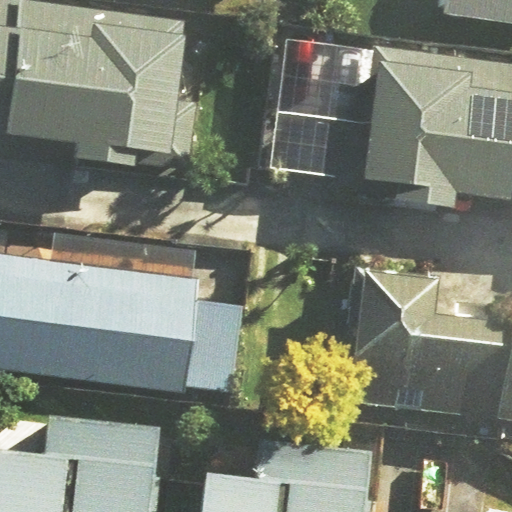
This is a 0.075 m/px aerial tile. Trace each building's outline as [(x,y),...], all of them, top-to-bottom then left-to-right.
[(188,25),(0,0),(0,132),(78,143),(75,161),(140,169),(142,151),(178,156),(193,40),(186,39),(188,25)] [(511,0),(448,0),(446,15),(511,23),(511,0)] [(511,63),(375,45),(366,124),(344,121),(336,192),(461,207),(463,189),(511,196),(511,63)] [(202,278),(0,252),(0,368),(187,392),(188,386),(235,392),(246,306),(199,300),(202,278)] [(368,270),(352,402),(511,420),(511,321),(439,313),(444,279),(368,270)] [(50,452),(0,446),(0,447),(0,511),(157,511),(167,425),(54,413),(50,452)] [(263,476),(212,471),(207,511),(373,511),(380,453),(267,441),(263,476)]
